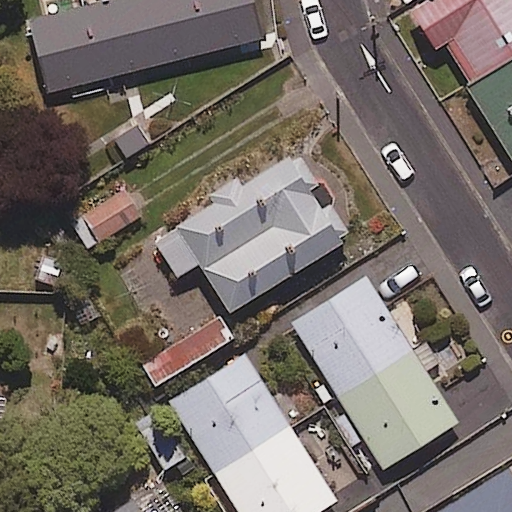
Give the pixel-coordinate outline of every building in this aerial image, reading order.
[(261,40),(251,0),(118,0),(30,22),(47,92),(261,40)] [(511,0),(433,0),(413,13),(437,52),(446,46),(471,85),(511,59),(511,0)] [(511,61),(468,89),(511,161),(511,61)] [(351,240),(297,154),(154,243),(176,278),(198,265),(229,315),(351,240)] [(142,213),(117,183),(68,222),(94,253),(142,213)] [(457,425),(366,277),(292,324),(383,471),(457,425)] [(38,291),(0,291),(0,323),(39,323),(38,291)] [(233,340),(219,316),(141,364),(155,388),(233,340)] [(320,511),(336,502),(244,356),(170,403),(238,511),(320,511)] [(183,459),(155,409),(129,424),(157,474),(183,459)] [(511,511),(511,477),(508,471),(442,511),(511,511)] [(179,511),(160,482),(113,511),(179,511)]
